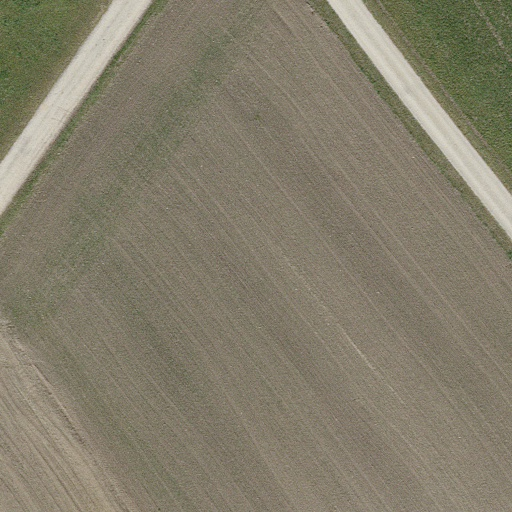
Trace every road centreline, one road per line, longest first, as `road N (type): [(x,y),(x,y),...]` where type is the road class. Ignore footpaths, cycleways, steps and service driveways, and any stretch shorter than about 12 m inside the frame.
road 1 (track): [(511,211),(350,0)]
road 2 (track): [(0,193),(127,0)]
